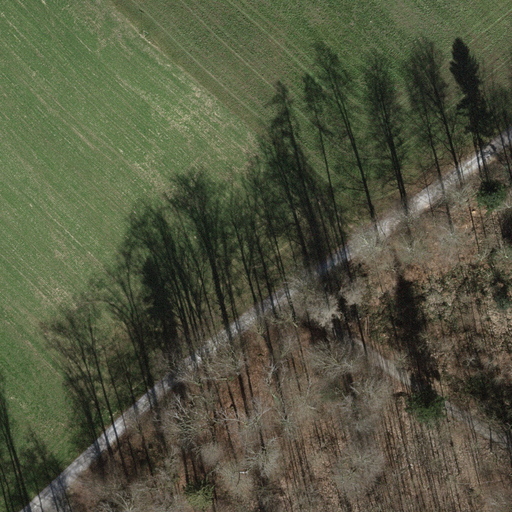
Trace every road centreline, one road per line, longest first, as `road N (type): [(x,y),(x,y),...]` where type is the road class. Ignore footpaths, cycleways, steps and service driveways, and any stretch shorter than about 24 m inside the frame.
road 1 (track): [(289,292),(215,343),(32,511)]
road 2 (track): [(511,134),(289,292)]
road 3 (track): [(289,292),(410,385),(511,448)]
